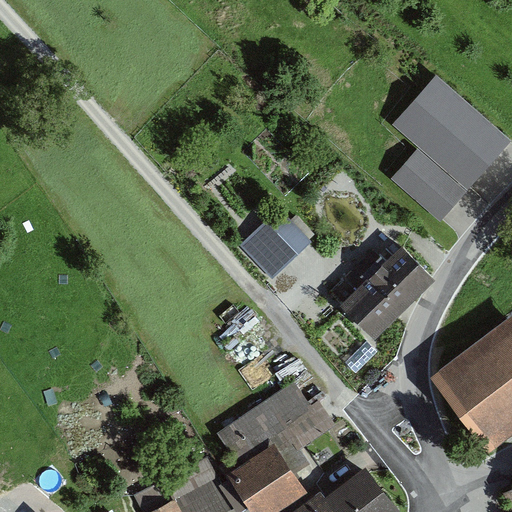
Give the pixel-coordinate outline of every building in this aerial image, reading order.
[(394,122),(469,187),(511,138),(437,73),(394,122)] [(392,176),(442,219),(468,189),(418,146),(392,176)] [(240,244),(273,278),(313,241),(289,216),(277,227),(268,218),(240,244)] [(372,245),(328,286),(371,331),(430,275),(398,241),(382,256),(372,245)] [(511,323),(442,376),(500,452),(511,442),(511,323)] [(205,455),(138,491),(146,511),(226,511),(238,505),(242,511),(244,511),(256,504),(259,511),(275,511),(315,492),(292,451),(339,422),(324,396),(314,401),(299,377),(226,435),(250,468),(223,483),(205,455)] [(331,492),(303,511),(409,511),(410,511),(377,467),(335,498),(331,492)]
